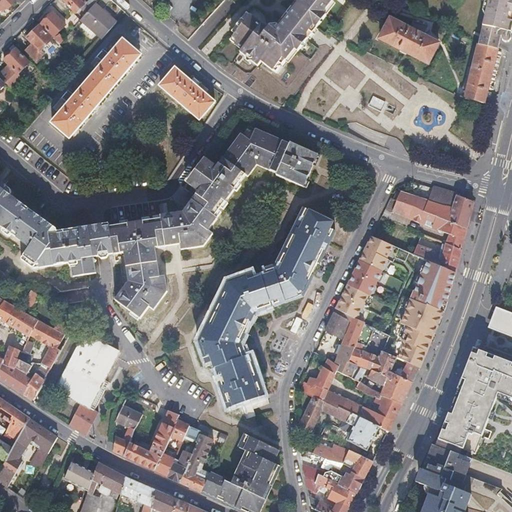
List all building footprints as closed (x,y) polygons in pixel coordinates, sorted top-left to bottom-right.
[(17,2),(15,0),(0,0),(0,9),(3,13),(7,9),(8,11),(17,2)] [(86,15),(95,5),(98,2),(95,0),(90,0),(85,6),(78,0),(66,0),(64,2),(76,14),(81,10),(86,15)] [(288,16),(310,33),(312,30),(315,26),(319,25),(320,26),(328,16),(324,14),(334,0),(302,0),(303,2),(301,4),(296,11),(293,9),(289,13),(288,16)] [(511,0),(487,0),(485,1),(483,9),(487,11),(485,17),(478,47),(497,51),(501,38),(503,41),(503,43),(505,43),(507,43),(509,41),(510,39),(509,37),(508,34),(511,35),(511,29),(511,0)] [(117,25),(95,5),(86,15),(82,20),(104,40),(117,25)] [(41,25),(54,38),(65,26),(53,14),(41,25)] [(250,17),(233,39),(238,43),(236,46),(243,51),(241,54),(247,58),(248,55),(253,59),(254,61),(253,63),(258,67),(262,63),(274,72),(281,64),(284,67),(297,51),(300,52),(307,43),(305,41),(305,39),(310,33),(288,16),(284,20),(286,21),(281,28),(279,27),(277,26),(274,27),(270,28),(271,30),(268,31),(250,17)] [(390,19),(380,39),(429,65),(439,44),(423,36),(410,29),(390,19)] [(414,22),(410,29),(423,36),(428,27),(414,22)] [(319,25),(315,26),(312,30),(310,33),(305,39),(305,41),(307,43),(315,32),(320,26),(319,25)] [(52,40),(39,27),(27,39),(33,45),(26,52),(36,62),(43,55),(40,52),(52,40)] [(103,65),(76,96),(69,90),(62,101),(67,106),(52,123),(69,138),(141,56),(124,41),(112,55),(104,49),(97,60),(103,65)] [(497,51),(478,47),(465,99),(484,103),(486,98),(497,51)] [(14,79),(30,64),(16,50),(1,64),(14,79)] [(278,75),(284,67),(281,64),(274,72),(278,75)] [(176,69),(161,86),(200,119),(215,103),(176,69)] [(382,99),(369,99),(369,110),(382,110),(382,99)] [(242,135),(224,159),(246,175),(250,178),(260,165),(278,173),(277,175),(305,188),(312,173),(318,160),(313,157),(315,156),(305,151),(304,154),(281,143),(259,132),(258,134),(250,130),(245,136),(242,135)] [(193,181),(190,185),(198,191),(182,212),(165,215),(159,216),(159,218),(111,226),(115,253),(115,254),(126,252),(130,280),(117,299),(140,317),(150,305),(154,308),(168,289),(167,275),(160,276),(159,272),(157,252),(156,247),(170,245),(176,244),(181,244),(182,250),(203,247),(213,233),(208,229),(217,217),(215,216),(246,175),(224,159),(217,168),(207,161),(204,165),(201,163),(190,178),(193,181)] [(104,254),(115,253),(111,226),(111,223),(99,225),(60,231),(59,228),(47,219),(8,192),(11,188),(0,180),(0,227),(29,247),(21,262),(33,270),(73,264),(75,276),(99,272),(96,255),(104,254)] [(397,201),(466,229),(472,203),(457,195),(433,188),(428,202),(401,193),(397,201)] [(461,250),(466,229),(397,201),(393,211),(448,235),(446,244),(461,250)] [(209,365),(215,363),(230,411),(266,398),(260,379),(252,356),(247,358),(243,345),(247,335),(241,332),(242,330),(246,322),(247,320),(253,322),(257,313),(304,296),(308,287),(314,275),(309,272),(318,254),(323,256),(328,246),(336,231),(331,229),(334,222),(305,209),(279,265),(268,269),(270,275),(256,279),(254,274),(231,283),(203,341),(209,365)] [(383,241),(372,236),(369,241),(363,255),(357,267),(350,282),(343,295),(339,303),(335,311),(348,317),(355,321),(356,319),(361,319),(364,313),(361,309),(367,296),(369,297),(369,296),(373,295),(375,289),(374,286),(375,284),(381,272),(384,271),(387,266),(387,265),(386,262),(389,256),(387,256),(392,245),(383,241)] [(461,250),(446,244),(443,254),(429,248),(425,260),(427,261),(455,273),(461,250)] [(414,255),(425,260),(429,248),(417,246),(414,255)] [(442,313),(455,273),(427,261),(419,281),(411,299),(409,304),(401,300),(395,313),(390,325),(393,326),(390,332),(389,336),(394,339),(387,355),(394,358),(396,359),(407,364),(418,370),(425,354),(431,341),(442,313)] [(31,290),(23,302),(33,308),(41,296),(31,290)] [(39,322),(5,303),(0,310),(0,319),(31,338),(32,337),(39,322)] [(351,321),(346,319),(336,314),(328,332),(344,340),(351,321)] [(342,343),(353,348),(362,324),(355,321),(348,317),(346,319),(351,321),(344,340),(342,343)] [(55,330),(39,322),(32,337),(53,347),(43,365),(51,369),(62,351),(59,349),(71,327),(59,322),(55,330)] [(492,389),(506,348),(471,335),(465,357),(442,412),(432,439),(438,441),(462,450),(470,452),(492,389)] [(100,413),(96,411),(91,409),(107,379),(120,353),(86,336),(57,392),(82,405),(70,428),(73,430),(74,429),(85,436),(88,437),(100,413)] [(353,348),(342,343),(334,364),(340,367),(338,371),(352,378),(356,370),(364,377),(384,386),(381,393),(380,394),(402,404),(407,394),(412,382),(395,374),(393,381),(348,363),(353,348)] [(0,370),(2,365),(9,368),(15,370),(16,368),(21,359),(7,352),(3,361),(0,359),(0,350),(1,347),(0,346),(0,370)] [(387,355),(381,352),(379,357),(353,348),(348,363),(393,381),(395,374),(390,372),(396,359),(394,358),(387,355)] [(511,350),(506,348),(492,389),(511,397),(511,350)] [(19,368),(29,374),(34,365),(21,359),(16,368),(18,370),(19,368)] [(396,416),(402,404),(380,394),(378,399),(376,398),(375,402),(381,405),(378,413),(329,391),(335,377),(347,386),(356,389),(359,382),(352,378),(338,371),(340,367),(334,364),(329,361),(319,380),(311,396),(313,397),(351,415),(379,427),(389,432),(396,416)] [(418,370),(407,364),(403,371),(398,369),(395,374),(412,382),(415,376),(418,370)] [(27,377),(29,374),(19,368),(18,370),(15,376),(8,371),(9,368),(2,365),(0,370),(0,379),(24,396),(33,381),(27,377)] [(33,381),(24,396),(33,402),(45,380),(37,375),(33,381)] [(301,392),(311,396),(319,380),(309,377),(301,392)] [(111,381),(107,379),(91,409),(96,411),(109,385),(111,381)] [(359,382),(356,389),(376,398),(378,399),(380,394),(381,393),(359,382)] [(343,421),(347,423),(351,415),(313,397),(300,428),(306,430),(313,433),(323,411),(343,421)] [(10,405),(0,398),(0,456),(6,460),(14,448),(0,439),(0,417),(13,425),(8,434),(18,441),(30,419),(10,405)] [(130,400),(126,408),(136,412),(139,405),(130,400)] [(136,412),(126,408),(118,424),(131,429),(126,441),(117,437),(115,452),(120,455),(126,457),(132,443),(144,416),(136,412)] [(132,443),(126,457),(140,464),(156,471),(164,454),(173,436),(179,421),(182,415),(171,410),(151,453),(132,443)] [(379,427),(351,415),(347,423),(343,421),(340,428),(351,433),(347,440),(367,451),(379,427)] [(14,448),(6,460),(0,470),(0,482),(7,488),(24,460),(21,459),(34,439),(45,447),(43,451),(49,455),(59,438),(45,429),(30,419),(18,441),(14,448)] [(179,421),(173,436),(184,441),(187,435),(191,427),(179,421)] [(202,433),(191,427),(187,435),(199,441),(201,435),(202,433)] [(202,493),(208,478),(197,473),(201,464),(204,466),(215,442),(201,435),(199,441),(198,443),(200,444),(198,450),(181,483),(202,493)] [(247,453),(254,438),(248,435),(241,449),(247,453)] [(238,481),(229,505),(243,511),(259,511),(270,490),(282,465),(274,461),(279,450),(254,438),(247,453),(235,479),(238,481)] [(462,450),(438,441),(426,471),(424,470),(420,482),(432,488),(422,511),(465,511),(468,504),(472,495),(464,492),(467,486),(462,485),(472,461),(459,456),(462,450)] [(182,462),(177,459),(169,477),(176,481),(181,483),(198,450),(190,446),(182,462)] [(354,470),(365,477),(368,470),(373,462),(372,461),(350,450),(347,457),(344,462),(355,468),(354,470)] [(177,459),(164,454),(156,471),(162,474),(169,477),(177,459)] [(65,481),(90,491),(100,463),(100,462),(92,457),(86,469),(73,463),(65,481)] [(122,494),(127,477),(100,463),(90,491),(89,492),(93,494),(99,482),(102,484),(100,490),(101,492),(108,496),(110,495),(113,489),(122,494)] [(365,477),(354,470),(351,474),(348,473),(345,479),(332,472),(325,474),(323,478),(355,494),(365,477)] [(208,478),(202,493),(229,505),(238,481),(235,479),(232,485),(210,474),(208,478)] [(321,511),(345,511),(355,494),(323,478),(319,476),(316,484),(331,491),(327,499),(337,504),(335,509),(319,502),(316,510),(321,511)] [(127,477),(122,494),(144,504),(142,511),(151,511),(152,508),(156,490),(139,483),(127,477)] [(160,492),(156,490),(152,508),(160,511),(188,511),(190,506),(178,500),(160,492)] [(96,511),(102,498),(93,494),(89,492),(81,511),(96,511)]
